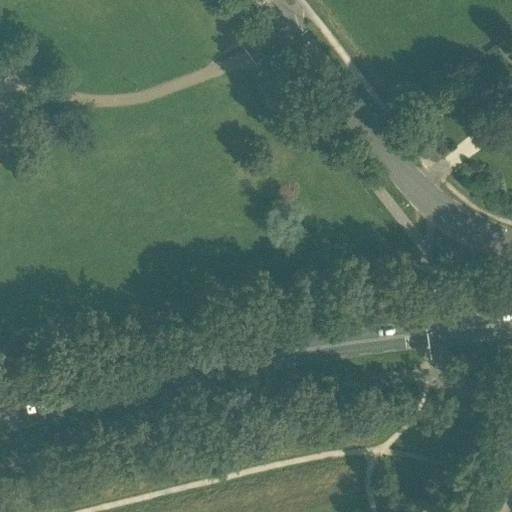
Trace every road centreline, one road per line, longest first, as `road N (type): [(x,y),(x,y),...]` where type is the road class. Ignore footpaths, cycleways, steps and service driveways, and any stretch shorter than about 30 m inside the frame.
road 1 (primary): [(0,420),(270,357),(511,324)]
road 2 (unclassified): [(511,246),(466,224),(408,177),(286,28)]
road 3 (residential): [(0,87),(135,99),(266,44)]
